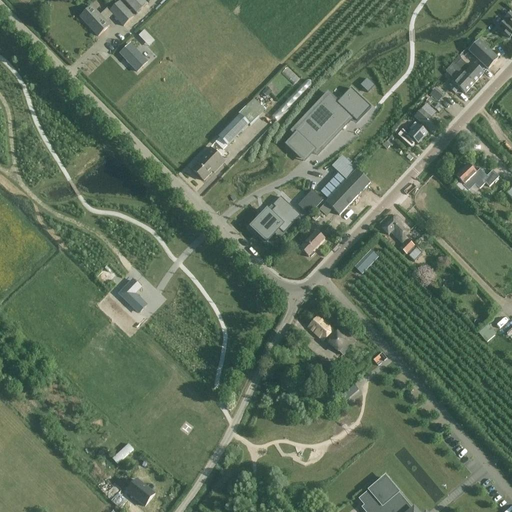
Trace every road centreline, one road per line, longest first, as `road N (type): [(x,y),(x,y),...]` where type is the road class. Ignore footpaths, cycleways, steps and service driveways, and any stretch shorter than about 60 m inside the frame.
road 1 (unclassified): [(296,297),(0,4)]
road 2 (unclassified): [(319,272),(511,494)]
road 3 (unclassified): [(319,272),(511,66)]
road 4 (unclassified): [(183,511),(244,411),(296,297)]
